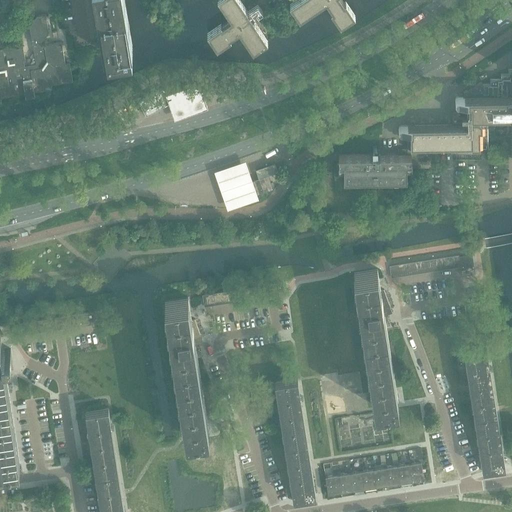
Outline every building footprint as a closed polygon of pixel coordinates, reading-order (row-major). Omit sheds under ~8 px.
[(0,0),(0,89),(1,95),(5,94),(6,96),(25,93),(26,97),(35,95),(34,91),(52,88),(51,84),(73,80),(70,63),(65,63),(62,42),(42,45),(42,42),(49,32),(46,14),(39,15),(38,16),(37,16),(36,17),(34,18),(33,19),(32,20),(31,21),(31,22),(30,23),(30,25),(30,26),(30,27),(30,28),(34,54),(32,57),(32,61),(29,65),(24,66),(23,59),(25,59),(23,47),(15,48),(15,46),(4,48),(0,27),(6,26),(1,0),(0,0)] [(95,0),(104,48),(107,48),(108,54),(132,50),(123,0),(95,0)] [(217,47),(231,37),(230,36),(239,30),(252,49),(267,39),(240,0),(219,0),(231,18),(222,24),(221,23),(207,32),(217,47)] [(295,0),(291,3),(301,18),(326,1),(332,9),(331,10),(340,25),(355,15),(346,0),(344,1),(343,0),(295,0)] [(511,68),(508,69),(508,74),(501,74),(501,79),(490,79),(490,84),(482,84),(481,82),(463,92),(464,97),(458,97),(457,97),(456,97),(456,98),(455,98),(455,99),(455,100),(455,101),(456,102),(457,103),(458,103),(467,103),(467,111),(461,112),(461,116),(459,116),(459,112),(453,112),(453,123),(467,122),(467,125),(401,126),(400,126),(399,127),(398,128),(398,129),(399,130),(399,131),(400,131),(401,132),(410,132),(410,140),(407,140),(407,149),(398,149),(398,157),(380,158),(380,155),(379,155),(375,155),(375,154),(378,154),(378,148),(372,148),(372,155),(371,156),(371,155),(339,155),(339,168),(344,168),(344,172),(344,176),(344,180),(364,179),(401,179),(407,179),(407,175),(407,167),(411,167),(411,161),(427,161),(426,150),(467,149),(471,149),(472,151),(480,151),(480,148),(488,148),(487,123),(490,123),(490,115),(493,115),(511,114),(511,68)] [(200,79),(166,91),(170,102),(175,116),(209,105),(200,79)] [(162,89),(139,102),(146,115),(164,105),(164,106),(166,105),(165,105),(170,102),(166,91),(164,92),(163,89),(163,88),(162,88),(162,89)] [(246,159),(214,170),(227,208),(259,198),(246,159)] [(271,183),(268,175),(278,172),(275,162),(256,169),(259,178),(250,181),(255,195),(273,188),(272,185),(273,185),(273,183),(271,183)] [(459,256),(461,266),(462,276),(475,274),(473,258),(472,254),(459,256)] [(397,276),(396,265),(389,266),(391,277),(392,277),(397,276)] [(355,280),(354,280),(354,286),(356,285),(375,406),(398,402),(394,381),(386,326),(384,315),(383,307),(389,304),(384,289),(383,289),(380,290),(377,268),(354,271),(355,280)] [(194,336),(200,334),(195,319),(194,319),(191,319),(188,297),(165,301),(166,309),(164,310),(165,315),(167,315),(186,435),(209,432),(196,347),(194,336)] [(16,336),(16,335),(21,335),(19,323),(13,324),(15,336),(16,336)] [(5,349),(5,350),(2,350),(0,335),(0,465),(20,462),(4,361),(11,360),(10,356),(12,356),(11,348),(5,349)] [(487,349),(464,352),(470,392),(479,445),(480,451),(483,468),(483,472),(484,472),(483,469),(505,466),(502,446),(487,349)] [(298,378),(275,382),(294,501),(295,501),(294,498),(316,495),(298,378)] [(124,511),(109,409),(109,408),(86,411),(101,511),(124,511)] [(421,462),(422,461),(422,458),(416,459),(417,462),(411,463),(413,480),(424,478),(421,462)] [(405,464),(399,465),(401,482),(413,480),(411,463),(410,460),(404,461),(405,464)] [(398,462),(393,463),(393,466),(387,467),(389,484),(401,482),(399,465),(398,462)] [(381,467),(375,468),(378,485),(389,484),(387,467),(386,464),(381,465),(381,467)] [(369,466),(369,469),(363,470),(366,487),(378,485),(375,468),(375,466),(369,466)] [(358,471),(351,472),(354,489),(366,487),(363,470),(363,467),(357,468),(358,471)] [(346,473),(339,474),(342,491),(354,489),(351,472),(351,469),(345,470),(346,473)] [(333,472),(334,475),(328,476),(325,476),(328,493),(342,491),(339,474),(339,471),(333,472)]
